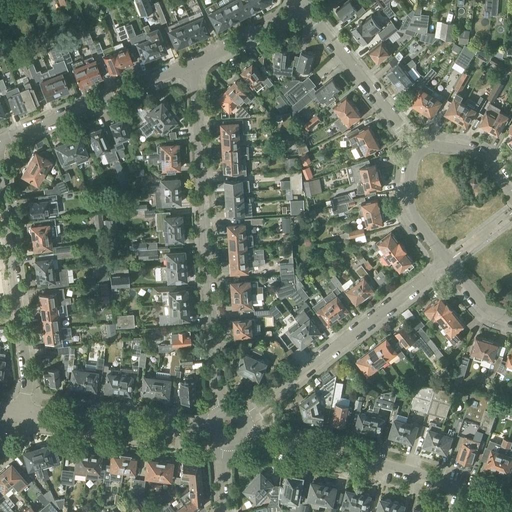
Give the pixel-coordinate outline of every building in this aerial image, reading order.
[(132,0),(138,15),(155,9),(152,4),(150,0),(132,0)] [(238,18),(248,13),(247,12),(240,0),(235,0),(229,3),(238,18)] [(240,0),(247,12),(261,5),(261,6),(269,1),(269,0),(240,0)] [(358,16),(366,11),(357,0),(348,0),(336,10),(344,20),(354,12),(358,16)] [(382,0),(385,4),(386,4),(387,6),(383,9),(384,10),(390,18),(395,14),(390,7),(389,1),(391,0),(382,0)] [(152,4),(155,9),(161,24),(166,22),(158,2),(152,4)] [(227,24),(238,18),(229,3),(219,9),(227,24)] [(188,16),(190,23),(191,23),(197,38),(208,34),(199,12),(201,11),(198,5),(193,7),(196,13),(188,16)] [(217,29),(227,24),(219,9),(209,14),(217,29)] [(426,35),(429,15),(420,14),(420,17),(413,16),(407,29),(406,28),(406,29),(416,32),(422,33),(426,35)] [(177,21),(177,22),(180,27),(180,28),(182,33),(186,43),(197,38),(191,23),(190,23),(188,16),(177,21)] [(361,22),(351,29),(352,31),(352,32),(354,35),(356,35),(359,39),(359,40),(360,43),(362,43),(363,44),(373,36),(372,35),(380,28),(371,16),(362,23),(361,22)] [(434,38),(437,38),(452,42),(454,24),(437,21),(435,37),(434,38)] [(180,27),(177,22),(167,27),(176,47),(186,43),(182,33),(180,28),(180,27)] [(378,33),(384,41),(398,30),(393,22),(378,33)] [(124,26),(128,37),(129,38),(135,35),(131,24),(124,26)] [(128,37),(124,26),(124,25),(115,28),(120,40),(128,37)] [(145,33),(147,38),(154,56),(166,51),(159,35),(156,28),(149,30),(147,25),(143,27),(145,33)] [(460,29),(458,44),(468,45),(469,30),(460,29)] [(96,51),(93,44),(89,32),(83,35),(87,44),(91,53),(96,51)] [(433,44),(434,43),(437,38),(434,38),(435,37),(426,35),(422,33),(420,40),(433,44)] [(143,60),(154,56),(147,38),(142,39),(143,42),(137,44),(143,60)] [(480,39),(479,49),(486,50),(487,40),(480,39)] [(102,50),(99,42),(93,44),(96,51),(97,54),(102,52),(104,56),(110,73),(121,69),(113,46),(112,45),(102,50)] [(378,63),(390,53),(382,42),(369,52),(378,63)] [(124,48),(121,43),(113,46),(121,69),(129,66),(128,64),(132,63),(126,47),(124,48)] [(58,46),(65,64),(72,61),(68,51),(66,52),(63,44),(58,46)] [(455,62),(465,68),(473,55),(475,51),(465,45),(455,62)] [(58,96),(68,91),(62,73),(68,71),(65,64),(58,46),(49,50),(55,63),(53,66),(57,75),(51,78),(58,96)] [(273,74),(292,76),(294,65),(294,60),(288,59),(289,51),(283,50),(282,48),(279,48),(278,49),(276,49),(275,59),(274,60),(274,63),(275,64),(273,74)] [(403,67),(399,62),(398,61),(403,55),(399,49),(389,62),(393,67),(386,73),(387,74),(386,75),(388,78),(390,78),(394,83),(416,64),(412,59),(403,67)] [(475,51),(473,55),(479,59),(483,52),(477,50),(475,51)] [(294,65),(298,66),(297,69),(309,72),(314,56),(302,53),(300,57),(295,55),(294,60),(294,65)] [(260,67),(263,65),(264,57),(263,55),(256,61),(260,67)] [(502,58),(495,56),(493,55),(489,61),(504,70),(509,62),(502,58)] [(92,56),(87,58),(82,60),(90,81),(101,77),(95,60),(94,61),(92,56)] [(82,60),(71,64),(73,69),(72,69),(79,86),(90,81),(82,60)] [(26,63),(19,66),(22,71),(23,71),(26,78),(22,79),(23,83),(17,86),(26,108),(33,105),(33,103),(36,102),(30,85),(34,83),(30,73),(26,63)] [(422,79),(425,76),(420,75),(416,69),(416,64),(394,83),(397,86),(396,88),(398,90),(400,90),(401,92),(409,85),(412,90),(418,83),(422,79)] [(262,78),(252,65),(242,72),(253,86),(257,91),(263,86),(263,87),(267,84),(269,87),(273,84),(266,75),(262,78)] [(434,91),(424,85),(436,72),(432,68),(425,76),(422,79),(418,83),(422,87),(421,89),(420,89),(411,104),(415,106),(415,109),(417,110),(420,109),(421,110),(430,95),(431,95),(434,91)] [(47,70),(36,74),(46,99),(51,98),(52,98),(58,96),(51,78),(47,70)] [(470,75),(463,72),(454,88),(460,92),(470,75)] [(290,80),(280,88),(292,105),(294,103),(311,90),(315,86),(308,77),(303,82),(301,81),(300,81),(292,80),(290,80)] [(26,108),(17,86),(17,85),(6,89),(2,79),(0,79),(0,88),(2,95),(6,93),(6,95),(7,95),(14,111),(18,109),(18,111),(26,108)] [(316,92),(327,106),(336,99),(333,95),(340,89),(332,79),(316,92)] [(494,102),(504,84),(498,80),(487,98),(494,102)] [(236,82),(227,91),(238,102),(238,103),(241,105),(246,100),(247,102),(254,95),(249,90),(245,93),(240,88),(241,87),(236,82)] [(240,105),(241,105),(238,103),(238,102),(227,91),(218,99),(224,105),(223,106),(223,108),(224,110),(226,111),(228,111),(229,110),(238,102),(240,105)] [(454,119),(456,120),(465,104),(464,104),(460,101),(462,97),(456,93),(453,97),(454,98),(445,114),(449,116),(449,118),(452,119),(454,119)] [(272,101),(280,112),(290,105),(281,94),(272,101)] [(440,102),(431,95),(430,95),(421,110),(422,111),(422,113),(424,114),(426,114),(431,116),(440,102)] [(333,108),(340,117),(354,106),(346,97),(333,108)] [(465,104),(456,120),(457,120),(457,122),(459,124),(461,123),(466,125),(475,110),(479,113),(486,100),(481,97),(477,104),(474,102),(473,104),(467,100),(464,104),(465,104)] [(153,123),(168,112),(160,102),(146,114),(147,114),(144,117),(148,122),(151,120),(153,123)] [(250,117),(250,115),(241,106),(235,112),(235,118),(240,118),(250,117)] [(348,126),(361,116),(354,106),(340,117),(334,122),(342,132),(349,127),(348,126)] [(497,116),(500,111),(499,111),(499,112),(489,106),(478,125),(488,131),(497,116)] [(497,116),(488,131),(498,137),(507,123),(509,124),(511,118),(511,117),(500,111),(497,116)] [(168,112),(153,123),(156,127),(153,129),(157,135),(161,132),(161,133),(175,122),(168,112)] [(290,113),(282,114),(284,129),(293,127),(290,113)] [(316,115),(303,125),(308,131),(321,121),(316,115)] [(221,124),(222,135),(243,134),(244,134),(243,119),(223,121),(223,124),(221,124)] [(124,125),(122,120),(110,124),(116,140),(128,136),(126,132),(130,130),(128,124),(124,125)] [(143,131),(147,128),(145,124),(134,133),(136,136),(138,135),(143,131)] [(356,144),(358,145),(359,145),(374,137),(369,126),(354,134),(355,138),(354,141),(356,144)] [(115,151),(112,144),(113,148),(110,149),(108,144),(107,145),(100,128),(95,130),(93,129),(90,131),(89,132),(88,133),(92,143),(91,143),(90,145),(92,149),(94,150),(95,149),(97,154),(105,151),(106,154),(105,155),(108,162),(112,161),(118,176),(123,174),(122,170),(114,151),(115,151)] [(243,134),(222,135),(223,147),(231,146),(231,148),(232,148),(239,148),(239,139),(246,139),(246,134),(244,134),(243,134)] [(67,141),(75,158),(77,164),(88,159),(86,153),(88,153),(86,147),(85,146),(84,145),(82,145),(79,137),(67,141)] [(365,156),(380,147),(374,137),(359,145),(358,145),(355,147),(361,157),(365,155),(365,156)] [(75,158),(67,141),(55,146),(64,168),(70,166),(68,161),(75,158)] [(115,151),(121,148),(119,142),(112,144),(115,151)] [(305,142),(298,145),(299,155),(309,150),(305,142)] [(146,152),(142,152),(142,155),(142,159),(147,158),(178,157),(177,144),(173,145),(166,145),(160,145),(160,146),(156,146),(156,152),(146,153),(146,152)] [(240,159),(239,148),(232,148),(231,148),(231,146),(223,147),(224,160),(232,159),(240,159)] [(306,151),(299,155),(304,166),(311,163),(306,151)] [(29,163),(44,172),(50,161),(35,153),(29,163)] [(178,157),(147,158),(148,163),(153,163),(153,164),(157,164),(158,169),(162,169),(162,170),(179,169),(178,157)] [(284,158),(285,171),(297,170),(296,158),(284,158)] [(224,160),(224,172),(233,171),(233,176),(246,175),(245,159),(244,159),(240,159),(232,159),(224,160)] [(370,166),(369,160),(352,165),(356,182),(359,181),(362,182),(362,181),(380,176),(379,170),(377,169),(376,164),(370,166)] [(95,162),(89,164),(92,172),(98,170),(95,162)] [(36,184),(44,172),(29,163),(21,175),(36,184)] [(313,177),(309,167),(302,170),(306,180),(313,177)] [(127,168),(122,170),(123,174),(125,178),(130,176),(127,168)] [(64,181),(70,179),(68,172),(62,175),(61,175),(64,181)] [(290,173),(291,188),(293,188),(294,194),(302,193),(302,188),(301,172),(290,173)] [(359,181),(357,193),(360,194),(381,188),(380,183),(381,181),(380,176),(362,181),(362,182),(359,181)] [(473,188),(480,183),(475,177),(468,182),(473,188)] [(150,193),(179,191),(178,178),(160,180),(160,186),(149,186),(150,193)] [(225,181),(226,193),(242,192),(249,191),(249,180),(241,181),(241,180),(225,181)] [(303,181),(305,188),(306,196),(316,194),(314,180),(303,181)] [(61,193),(67,191),(64,182),(57,184),(58,185),(58,187),(61,193)] [(58,187),(58,185),(55,184),(52,189),(43,190),(44,196),(53,194),(61,193),(58,187)] [(179,191),(150,193),(155,193),(156,206),(163,206),(162,204),(179,203),(179,191)] [(226,201),(227,204),(242,203),(242,192),(226,193),(226,201)] [(353,200),(353,199),(350,199),(347,194),(333,198),(334,200),(330,200),(331,206),(353,200)] [(366,203),(366,202),(364,197),(353,200),(331,206),(332,206),(331,207),(333,214),(348,211),(347,207),(361,204),(364,215),(382,211),(380,205),(378,204),(377,200),(366,203)] [(52,200),(28,203),(30,215),(39,214),(39,215),(49,214),(54,213),(52,200)] [(291,214),(304,214),(303,200),(290,201),(291,214)] [(227,215),(243,214),(243,216),(252,216),(251,203),(247,203),(242,203),(227,204),(227,215)] [(382,211),(364,215),(367,227),(383,224),(382,219),(383,217),(382,211)] [(101,213),(93,214),(95,231),(103,230),(101,213)] [(164,224),(164,229),(181,228),(180,216),(164,217),(164,224)] [(32,239),(49,237),(49,236),(57,235),(54,218),(40,220),(41,225),(31,226),(32,239)] [(106,234),(117,233),(115,219),(105,220),(106,234)] [(245,236),(244,225),(244,224),(228,225),(229,237),(245,236)] [(164,229),(158,230),(158,242),(166,242),(182,241),(181,228),(164,229)] [(350,238),(365,234),(363,228),(349,232),(350,238)] [(385,252),(385,253),(398,243),(390,233),(377,243),(385,252)] [(284,244),(292,243),(291,234),(283,235),(284,244)] [(246,250),(246,247),(253,245),(253,235),(245,236),(229,237),(229,249),(237,248),(237,250),(246,250)] [(49,237),(32,239),(34,250),(50,248),(49,237)] [(137,250),(156,249),(155,242),(145,243),(145,242),(132,243),(133,250),(137,250)] [(392,262),(405,252),(406,252),(399,242),(398,243),(385,253),(385,252),(381,255),(389,265),(392,262)] [(160,266),(184,265),(183,252),(168,253),(167,248),(165,248),(156,249),(137,250),(138,260),(158,259),(158,258),(162,258),(166,258),(167,266),(160,266)] [(237,250),(237,248),(229,249),(230,262),(258,260),(258,259),(258,254),(247,255),(246,250),(237,250)] [(71,251),(53,253),(54,259),(74,256),(73,250),(71,251)] [(392,262),(399,271),(406,266),(409,270),(414,266),(411,263),(413,261),(405,252),(392,262)] [(358,259),(362,264),(363,264),(366,261),(362,256),(358,259)] [(293,258),(289,258),(289,262),(279,263),(280,275),(294,274),(293,258)] [(36,272),(53,270),(52,259),(35,261),(36,272)] [(231,273),(248,272),(248,266),(260,266),(260,264),(265,264),(264,259),(258,259),(258,260),(230,262),(231,273)] [(184,265),(160,266),(161,281),(185,280),(184,265)] [(362,278),(354,283),(365,297),(374,290),(368,281),(372,278),(362,265),(355,269),(362,278)] [(68,285),(66,275),(65,268),(60,269),(53,270),(36,272),(37,284),(48,282),(48,287),(68,285)] [(127,268),(110,269),(111,290),(116,289),(116,287),(129,286),(127,268)] [(380,286),(381,286),(388,281),(381,271),(373,277),(380,286)] [(294,274),(280,275),(281,286),(286,285),(294,284),(294,274)] [(330,279),(331,280),(339,290),(343,287),(345,290),(356,304),(365,297),(354,283),(351,278),(342,284),(335,275),(330,279)] [(323,298),(327,303),(338,317),(347,310),(344,306),(349,303),(339,290),(331,280),(327,284),(332,291),(323,298)] [(232,283),(233,296),(250,295),(262,294),(263,293),(262,287),(258,287),(257,281),(232,283)] [(107,283),(100,284),(101,294),(109,293),(107,283)] [(286,285),(281,286),(276,288),(280,300),(295,292),(296,291),(294,284),(286,285)] [(162,305),(169,305),(186,304),(185,291),(167,292),(167,287),(152,288),(153,294),(161,293),(162,305)] [(304,301),(309,297),(301,287),(297,291),(304,301)] [(39,295),(40,307),(57,304),(63,304),(70,303),(70,297),(64,298),(63,288),(54,289),(54,292),(39,294),(39,295)] [(296,291),(295,292),(290,295),(297,304),(303,300),(296,291)] [(233,307),(251,306),(250,300),(263,299),(263,293),(262,294),(250,295),(233,296),(233,307)] [(440,296),(424,309),(430,316),(433,314),(435,316),(439,313),(448,306),(440,296)] [(327,326),(329,324),(331,324),(334,322),(334,320),(338,317),(327,303),(323,298),(312,306),(327,326)] [(282,300),(275,305),(281,314),(291,327),(288,329),(301,347),(310,340),(300,326),(300,325),(296,320),(295,318),(294,318),(290,313),(291,312),(282,300)] [(101,311),(100,303),(100,301),(93,302),(94,312),(101,311)] [(42,318),(59,316),(57,304),(40,307),(42,318)] [(186,304),(169,305),(162,305),(162,314),(158,314),(159,324),(176,323),(176,320),(187,319),(186,304)] [(269,310),(274,316),(276,318),(281,314),(275,305),(269,310)] [(449,323),(457,316),(448,306),(439,313),(435,316),(444,327),(449,323)] [(408,322),(414,330),(415,331),(416,332),(421,327),(424,325),(416,315),(415,317),(408,308),(401,313),(408,322)] [(296,320),(300,325),(300,326),(310,340),(320,332),(304,311),(294,318),(295,318),(296,320)] [(115,315),(115,324),(116,328),(134,327),(133,314),(115,315)] [(43,330),(60,328),(59,316),(42,318),(43,330)] [(449,323),(444,327),(448,332),(446,334),(454,344),(455,343),(456,345),(461,341),(460,339),(461,338),(459,335),(460,334),(460,330),(459,329),(464,325),(457,316),(449,323)] [(255,325),(255,319),(234,320),(235,336),(256,334),(260,334),(260,325),(255,325)] [(103,341),(117,340),(116,328),(115,324),(101,325),(103,341)] [(395,334),(391,338),(396,344),(400,340),(405,346),(410,343),(411,345),(412,344),(415,347),(417,346),(419,349),(421,347),(429,357),(434,353),(425,343),(421,338),(416,332),(415,331),(414,330),(410,333),(404,325),(395,333),(395,334)] [(0,326),(0,334),(8,334),(8,326),(0,326)] [(43,337),(43,342),(72,339),(70,327),(60,328),(43,330),(44,335),(43,337)] [(416,332),(421,338),(427,334),(421,327),(416,332)] [(189,344),(189,343),(190,342),(190,337),(189,336),(188,331),(176,332),(171,333),(171,339),(169,340),(169,343),(171,344),(171,345),(164,345),(163,344),(160,344),(160,346),(158,346),(158,352),(178,351),(177,345),(189,344)] [(482,357),(487,340),(476,337),(471,354),(475,355),(473,359),(481,361),(482,357)] [(385,338),(377,345),(387,359),(396,353),(401,359),(405,356),(396,344),(391,338),(387,341),(385,338)] [(425,343),(434,353),(439,360),(444,356),(430,339),(425,343)] [(487,363),(491,364),(487,376),(493,378),(496,372),(501,360),(503,357),(495,355),(499,344),(487,340),(482,357),(481,361),(487,363)] [(256,355),(259,348),(261,343),(257,341),(255,346),(252,353),(256,355)] [(261,343),(259,348),(256,355),(260,357),(263,350),(268,357),(273,353),(266,345),(261,343)] [(377,367),(387,359),(377,345),(366,353),(377,367)] [(242,372),(247,374),(254,358),(243,353),(236,369),(237,370),(237,372),(241,373),(242,372)] [(368,375),(377,367),(366,353),(357,361),(368,375)] [(179,364),(192,363),(191,354),(178,355),(179,364)] [(507,362),(501,360),(496,372),(501,375),(502,371),(503,371),(506,365),(511,366),(511,355),(511,357),(509,356),(507,362)] [(462,356),(456,376),(463,378),(469,359),(462,356)] [(247,374),(251,376),(252,378),(255,380),(257,379),(258,379),(265,363),(254,358),(247,374)] [(84,371),(82,389),(83,389),(84,390),(88,390),(89,389),(94,390),(96,379),(101,380),(102,371),(102,367),(85,364),(84,370),(84,371)] [(169,378),(174,378),(175,371),(174,371),(175,364),(171,364),(169,373),(156,371),(155,378),(153,395),(154,396),(155,399),(158,400),(160,396),(167,397),(169,378)] [(61,374),(60,368),(47,370),(42,371),(43,377),(44,377),(45,384),(49,384),(49,385),(52,385),(52,386),(57,385),(57,384),(60,384),(60,383),(59,383),(58,375),(61,374)] [(69,387),(75,388),(76,389),(80,389),(81,388),(82,389),(84,371),(71,369),(69,387)] [(104,391),(110,392),(111,393),(115,393),(116,393),(117,393),(119,379),(119,377),(119,375),(120,370),(112,369),(112,374),(106,374),(104,391)] [(119,379),(117,393),(119,393),(119,394),(123,394),(124,394),(129,394),(131,377),(119,375),(119,377),(119,379)] [(320,407),(331,404),(335,383),(336,376),(302,401),(300,405),(302,411),(320,407)] [(145,394),(153,395),(155,378),(143,377),(141,392),(139,394),(142,397),(145,394)] [(192,378),(185,378),(185,382),(179,383),(179,386),(178,386),(179,396),(180,396),(181,401),(187,400),(187,401),(187,402),(188,402),(188,403),(189,403),(190,403),(191,403),(192,403),(192,402),(193,402),(193,401),(193,400),(194,400),(193,382),(192,382),(192,378)] [(333,422),(337,423),(338,425),(340,425),(342,424),(345,424),(347,414),(350,414),(351,407),(349,407),(349,406),(336,404),(337,399),(340,399),(342,384),(335,383),(331,404),(330,408),(335,409),(333,422)] [(428,411),(435,386),(427,384),(417,386),(411,405),(427,410),(427,411),(428,411)] [(435,386),(428,411),(445,416),(454,390),(441,387),(435,386)] [(394,404),(398,390),(382,393),(378,391),(374,406),(371,416),(367,432),(379,435),(383,419),(377,417),(380,407),(392,410),(394,404)] [(455,391),(454,397),(465,400),(467,394),(455,391)] [(472,393),(458,436),(464,438),(463,442),(462,442),(457,457),(456,457),(456,458),(473,464),(474,463),(473,463),(484,431),(490,433),(495,417),(502,398),(472,393)] [(295,398),(299,402),(304,398),(300,394),(295,398)] [(353,409),(360,411),(363,400),(355,398),(353,409)] [(329,416),(330,408),(331,404),(320,407),(302,411),(303,417),(306,419),(323,422),(324,415),(329,416)] [(401,439),(405,423),(394,420),(399,405),(394,404),(392,410),(388,421),(393,423),(389,436),(401,439)] [(371,416),(374,406),(370,405),(369,410),(367,409),(366,415),(359,413),(355,429),(367,432),(371,416)] [(456,416),(452,429),(454,430),(453,430),(458,432),(462,418),(456,416)] [(417,426),(418,424),(413,422),(412,425),(405,423),(401,439),(412,442),(417,426)] [(423,446),(428,447),(429,449),(432,450),(434,449),(435,449),(440,433),(442,428),(436,426),(437,424),(431,422),(423,446)] [(440,433),(435,449),(436,450),(436,451),(440,453),(441,452),(446,453),(453,430),(454,430),(452,429),(449,428),(447,435),(440,433)] [(485,447),(482,454),(488,457),(485,466),(486,466),(487,468),(490,469),(492,468),(497,470),(503,453),(508,440),(504,439),(501,445),(490,440),(487,447),(485,447)] [(503,453),(497,470),(501,472),(502,474),(505,475),(507,474),(508,474),(511,463),(511,449),(510,448),(511,441),(508,440),(503,453)] [(57,450),(48,452),(46,446),(34,449),(39,466),(42,476),(44,480),(48,479),(46,469),(41,470),(40,466),(51,462),(52,465),(61,462),(57,450)] [(42,480),(44,480),(42,476),(39,466),(34,449),(23,452),(28,469),(34,467),(38,478),(41,477),(42,480)] [(76,451),(74,469),(74,471),(75,472),(74,473),(85,475),(86,470),(86,469),(88,453),(76,451)] [(103,478),(105,465),(99,464),(100,454),(88,453),(86,469),(86,470),(85,478),(88,478),(91,479),(93,479),(94,479),(96,478),(97,478),(103,478)] [(122,473),(124,455),(111,454),(110,466),(111,466),(110,471),(122,473)] [(124,455),(122,473),(129,474),(129,477),(134,477),(135,469),(136,469),(137,457),(124,455)] [(157,480),(160,461),(147,460),(145,477),(152,478),(152,480),(157,480)] [(160,461),(157,480),(162,481),(162,479),(170,480),(172,463),(160,461)] [(175,477),(174,483),(180,483),(180,482),(190,483),(200,483),(199,467),(196,464),(189,463),(189,464),(182,463),(180,477),(175,477)] [(18,473),(10,464),(10,465),(8,465),(6,467),(5,469),(2,472),(16,488),(17,490),(25,483),(24,481),(28,477),(22,469),(18,473)] [(75,472),(74,471),(62,470),(60,483),(73,484),(74,473),(75,472)] [(13,491),(16,488),(2,472),(0,473),(0,488),(3,492),(9,487),(13,491)] [(268,497),(269,496),(278,505),(278,501),(279,500),(279,486),(274,485),(260,472),(252,481),(265,493),(268,497)] [(279,492),(279,499),(283,499),(283,500),(297,502),(302,479),(299,478),(298,477),(294,476),(293,477),(287,476),(287,477),(286,476),(285,477),(284,480),(284,483),(284,484),(284,487),(284,488),(285,488),(285,492),(279,492)] [(137,496),(139,480),(133,479),(131,496),(137,496)] [(261,504),(268,497),(265,493),(252,481),(244,490),(251,496),(250,500),(252,502),(256,501),(256,502),(257,501),(261,504)] [(176,505),(179,508),(175,511),(179,508),(193,498),(201,497),(200,483),(190,483),(190,486),(178,496),(182,501),(176,505)] [(320,503),(320,502),(324,485),(312,483),(308,498),(303,497),(300,511),(307,511),(309,505),(307,505),(308,503),(311,504),(312,507),(318,509),(319,505),(320,503)] [(155,494),(159,495),(161,485),(152,484),(151,489),(155,489),(155,494)] [(335,511),(337,508),(332,507),(336,488),(324,485),(320,502),(320,503),(327,504),(327,507),(325,506),(323,511),(335,511)] [(58,506),(55,500),(50,490),(43,494),(49,502),(49,501),(55,508),(58,506)] [(354,510),(358,493),(346,490),(342,507),(343,507),(342,511),(345,511),(353,511),(354,510)] [(366,511),(370,496),(358,493),(354,510),(353,511),(366,511)] [(1,497),(10,507),(14,504),(5,494),(1,497)] [(0,507),(4,511),(11,511),(13,511),(10,508),(10,507),(1,497),(0,498),(0,507)] [(179,508),(175,511),(174,511),(192,511),(193,511),(202,505),(202,503),(201,497),(193,498),(179,508)] [(55,500),(58,506),(59,508),(63,508),(65,498),(55,500)] [(374,501),(371,511),(389,511),(392,502),(380,499),(379,502),(374,501)] [(136,511),(145,511),(137,500),(131,504),(136,511)] [(58,511),(55,508),(49,501),(49,502),(36,511),(58,511)] [(402,511),(404,506),(392,502),(389,511),(402,511)] [(157,504),(156,506),(157,508),(160,511),(161,511),(169,504),(168,503),(164,505),(157,504)]
